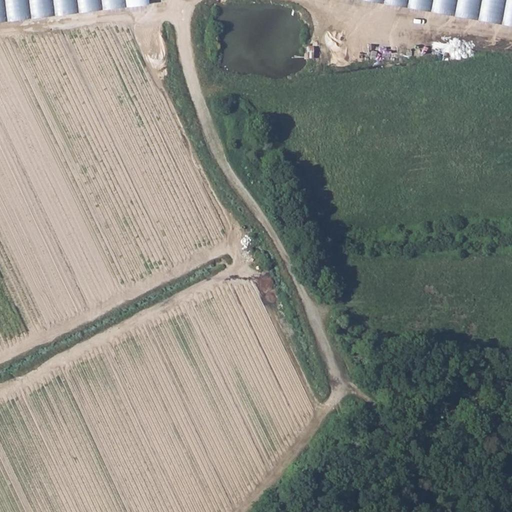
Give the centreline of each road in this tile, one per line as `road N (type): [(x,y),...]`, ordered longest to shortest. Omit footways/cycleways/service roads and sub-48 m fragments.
road 1 (track): [(340,382),(266,224),(218,163),(174,0)]
road 2 (unknown): [(340,382),(370,400),(472,511)]
